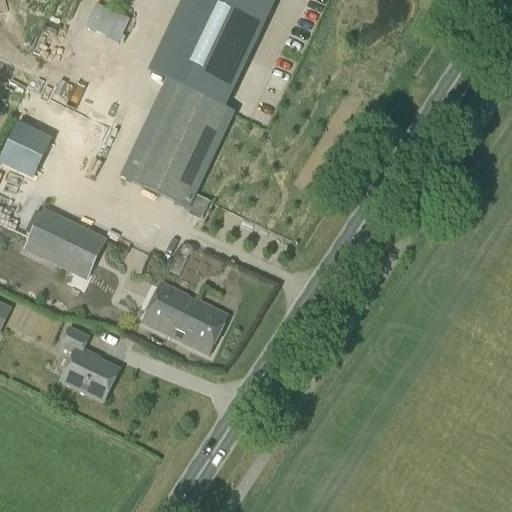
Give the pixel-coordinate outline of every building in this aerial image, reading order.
[(141,150),(127,182),(189,211),(234,116),(224,111),(274,5),(263,0),(183,0),(148,74),(173,85),(172,87),(203,102),(173,165),(141,150)] [(84,29),(120,45),(130,21),(94,5),(84,29)] [(73,235),(66,251),(94,265),(102,249),(73,235)] [(211,359),(230,319),(163,287),(144,327),(211,359)] [(0,335),(12,311),(0,305),(0,335)] [(106,406),(121,375),(84,357),(91,342),(71,333),(62,351),(76,358),(63,386),(106,406)]
